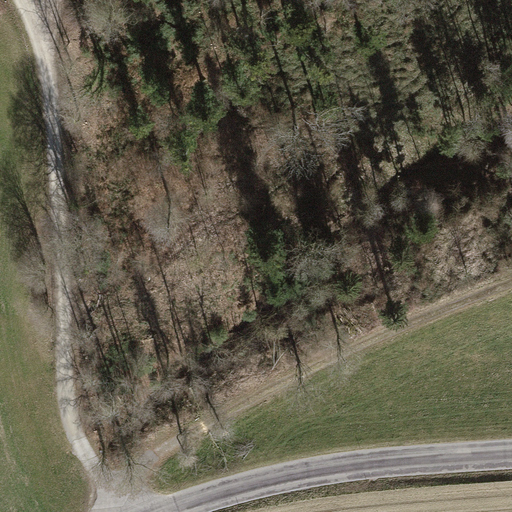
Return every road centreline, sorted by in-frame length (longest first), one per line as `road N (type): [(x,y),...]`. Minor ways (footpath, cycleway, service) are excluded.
road 1 (track): [(120,511),(74,413),(56,110),(45,31),(22,0)]
road 2 (track): [(102,482),(246,407),(511,288)]
road 3 (tertiary): [(183,511),(264,484),(511,457)]
